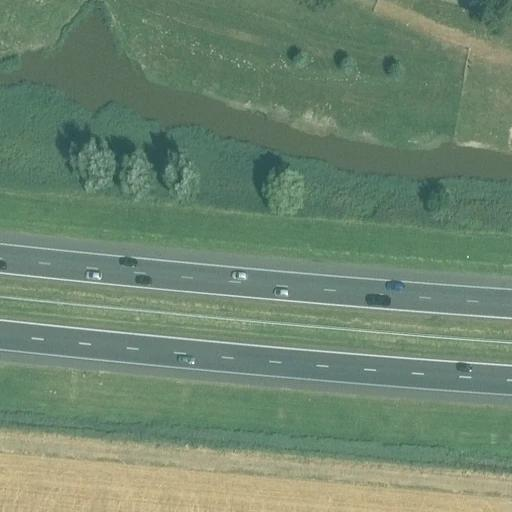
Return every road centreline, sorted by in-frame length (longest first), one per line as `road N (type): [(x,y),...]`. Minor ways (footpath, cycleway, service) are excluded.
road 1 (motorway): [(511,302),(0,250)]
road 2 (motorway): [(0,338),(511,388)]
